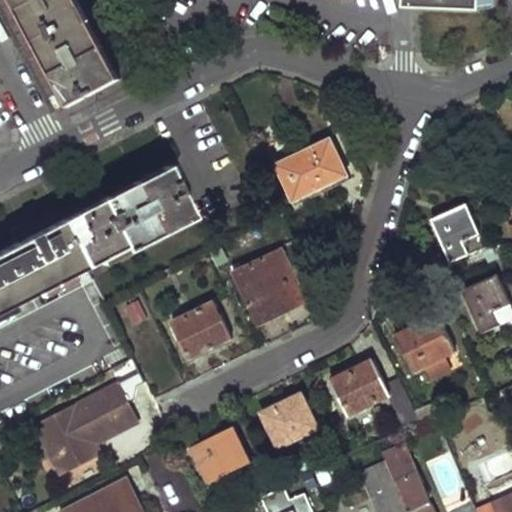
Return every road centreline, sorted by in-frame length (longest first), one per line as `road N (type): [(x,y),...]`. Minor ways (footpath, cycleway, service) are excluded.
road 1 (residential): [(183,404),(331,333),(353,312),(369,283),(412,90)]
road 2 (residential): [(49,151),(261,50),(412,90)]
